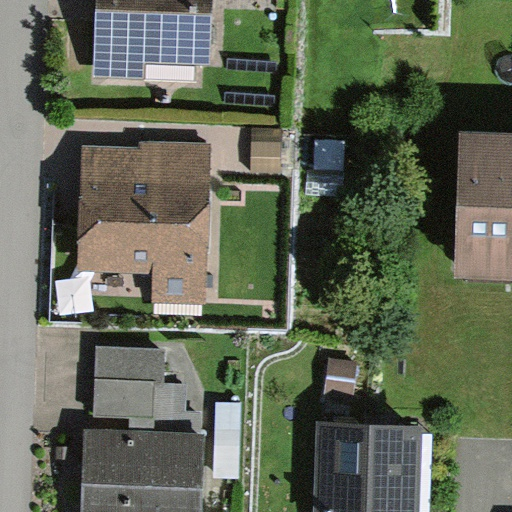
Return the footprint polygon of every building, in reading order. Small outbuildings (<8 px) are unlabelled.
[(95,0),(95,71),(215,72),(215,0),(95,0)] [(85,254),(141,255),(139,305),(200,307),(201,256),(217,257),(220,145),(87,143),(85,254)] [(511,156),(461,155),(458,279),(511,279),(511,156)] [(103,354),(101,445),(87,445),(84,511),(213,511),(216,449),(166,448),(168,355),(103,354)] [(323,406),(348,407),(349,370),(324,370),(323,406)] [(421,511),(420,436),(323,437),(324,511),(421,511)]
